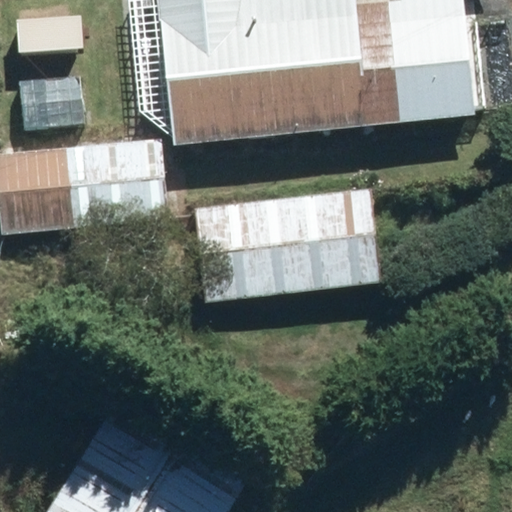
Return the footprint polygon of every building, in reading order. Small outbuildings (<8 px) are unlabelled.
[(152,0),(164,118),(166,143),(469,114),(457,0),(152,0)] [(78,77),(19,82),(23,131),(82,126),(78,77)] [(156,140),(0,153),(0,232),(163,218),(156,140)] [(369,191),(192,212),(203,304),(380,282),(369,191)] [(115,401),(46,511),(226,511),(245,481),(115,401)]
